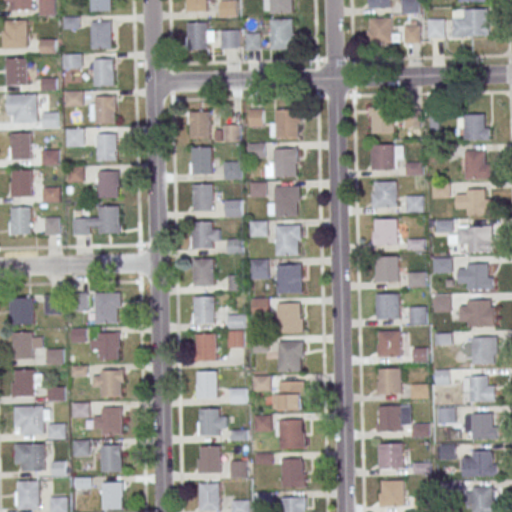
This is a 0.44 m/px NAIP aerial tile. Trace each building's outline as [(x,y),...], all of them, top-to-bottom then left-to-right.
[(33,0),(6,0),(6,9),(33,9),(33,0)] [(56,15),(56,0),(39,0),(39,15),(56,15)] [(91,0),(111,0),(112,10),(91,11),(91,0)] [(186,0),(207,0),(208,11),(187,12),(186,0)] [(237,0),(220,0),(220,17),(238,17),(237,0)] [(272,0),(293,0),(293,11),(273,11),(272,0)] [(370,0),(391,0),(392,8),(371,8),(370,0)] [(420,0),(402,0),(403,13),(420,13),(420,0)] [(454,9),(489,8),(490,35),(455,36),(454,9)] [(64,18),(64,28),(77,28),(77,18),(64,18)] [(372,18),(392,18),(393,45),(372,45),(372,18)] [(429,37),(445,37),(445,19),(429,19),(429,37)] [(7,20),(28,20),(28,47),(8,47),(7,20)] [(272,20),(293,20),(294,47),(273,47),(272,20)] [(92,21),(112,21),(113,48),(92,48),(92,21)] [(188,22),(208,22),(209,49),(188,49),(188,22)] [(421,26),(406,26),(406,42),(421,42),(421,26)] [(239,30),(221,30),(221,49),(239,49),(239,30)] [(246,50),(261,50),(261,32),(246,32),(246,50)] [(83,54),(63,54),(63,68),(83,68),(83,54)] [(8,58),(28,58),(29,84),(8,85),(8,58)] [(94,59),(114,59),(115,86),(94,86),(94,59)] [(58,89),(58,79),(42,79),(42,89),(58,89)] [(65,91),(65,106),(83,106),(83,91),(65,91)] [(8,95),(37,94),(38,122),(14,122),(14,115),(9,115),(8,95)] [(95,96),(115,96),(116,123),(95,123),(95,96)] [(373,108),(395,107),(395,132),(373,132),(373,108)] [(250,109),(250,126),(265,126),(265,108),(250,109)] [(272,110),(272,138),(299,138),(299,110),(272,110)] [(405,111),(422,110),(423,127),(406,127),(405,111)] [(190,112),(210,111),(211,138),(190,139),(190,112)] [(59,127),(58,112),(43,112),(44,127),(59,127)] [(490,114),(459,114),(459,140),(490,140),(490,114)] [(241,141),(241,124),(225,124),(225,141),(241,141)] [(85,146),(85,128),(66,128),(66,146),(85,146)] [(11,133),(32,133),(32,160),(12,160),(11,133)] [(97,134),(117,133),(118,160),(98,161),(97,134)] [(250,156),(264,156),(264,144),(250,144),(250,156)] [(373,145),(396,144),(396,169),(374,170),(373,145)] [(433,146),(450,145),(451,162),(434,162),(433,146)] [(191,147),(211,146),(212,173),(192,174),(191,147)] [(274,149),(297,148),(297,176),(266,177),(266,171),(271,162),(275,162),(274,149)] [(59,149),(43,149),(43,165),(59,165),(59,149)] [(491,178),(491,150),(460,150),(460,178),(491,178)] [(224,178),(242,178),(242,162),(224,162),(224,178)] [(85,182),(85,166),(69,166),(69,182),(85,182)] [(11,170),(32,170),(33,197),(12,197),(11,170)] [(98,172),(119,171),(119,198),(99,199),(98,172)] [(375,181),(398,181),(398,206),(376,206),(375,181)] [(252,197),(266,197),(266,182),(252,182),(252,197)] [(434,182),(451,182),(452,198),(435,199),(434,182)] [(192,184),(213,184),(213,211),(193,211),(192,184)] [(61,202),(61,186),(43,186),(43,202),(61,202)] [(275,186),(299,186),(300,201),(297,201),(297,216),(276,216),(275,186)] [(456,190),(456,214),(491,214),(491,190),(456,190)] [(408,197),(425,196),(425,213),(408,213),(408,197)] [(242,216),(242,200),(224,200),(224,216),(242,216)] [(99,207),(120,206),(120,233),(100,234),(99,207)] [(11,207),(32,207),(32,234),(12,234),(11,207)] [(45,234),(61,234),(61,216),(45,216),(45,234)] [(375,219),(398,219),(398,243),(376,244),(375,219)] [(268,236),(268,221),(251,221),(251,236),(268,236)] [(192,222),(212,222),(213,248),(192,249),(192,222)] [(277,225),(301,225),(301,240),(299,240),(299,255),(277,255),(277,225)] [(459,225),(459,235),(450,235),(450,243),(469,243),(469,252),(496,252),(497,226),(459,225)] [(244,239),(228,239),(228,253),(244,253),(244,239)] [(376,256),(399,256),(399,281),(377,281),(376,256)] [(194,258),(214,258),(215,285),(194,285),(194,258)] [(453,258),(434,258),(434,272),(453,272),(453,258)] [(251,279),(269,279),(269,259),(251,259),(251,279)] [(493,264),(459,264),(459,288),(493,288),(493,264)] [(278,265),(301,265),(301,290),(279,290),(278,265)] [(409,271),(426,271),(426,287),(409,288),(409,271)] [(245,274),(228,274),(228,291),(245,291),(245,274)] [(95,293),(122,292),(122,308),(119,308),(119,322),(96,323),(95,293)] [(63,315),(63,294),(44,294),(44,315),(63,315)] [(377,294),(399,294),(399,318),(377,319),(377,294)] [(435,295),(452,295),(453,311),(436,312),(435,295)] [(194,296),(215,296),(215,322),(195,323),(194,296)] [(14,297),(35,297),(35,324),(15,324),(14,297)] [(269,298),(253,298),(253,315),(269,315),(269,298)] [(495,300),(461,300),(461,326),(495,326),(495,300)] [(279,304),(299,303),(300,330),(279,331),(279,304)] [(410,307),(427,307),(427,323),(410,324),(410,307)] [(229,347),(244,346),(244,329),(245,329),(244,315),(228,315),(229,347)] [(72,342),(88,342),(88,328),(72,328),(72,342)] [(379,331),(401,331),(402,355),(379,356),(379,331)] [(13,332),(33,332),(34,359),(14,359),(13,332)] [(99,332),(119,332),(120,359),(99,359),(99,332)] [(196,333),(217,333),(218,360),(197,361),(196,333)] [(475,337),(475,363),(497,363),(497,337),(475,337)] [(304,371),(304,341),(280,341),(280,371),(304,371)] [(63,349),(47,349),(47,363),(63,363),(63,349)] [(87,366),(72,366),(72,376),(87,376),(87,366)] [(379,369),(402,368),(402,393),(379,394),(379,369)] [(15,369),(36,369),(36,395),(16,396),(15,369)] [(101,370),(122,370),(122,396),(102,397),(101,370)] [(198,371),(218,371),(219,397),(198,398),(198,371)] [(449,382),(449,371),(438,371),(438,382),(449,382)] [(496,402),(497,383),(488,383),(488,376),(466,375),(465,401),(496,402)] [(255,377),(255,390),(271,390),(271,377),(255,377)] [(305,381),(280,381),(280,393),(274,393),(274,409),(305,409),(305,381)] [(429,384),(412,384),(412,398),(429,398),(429,384)] [(48,386),(48,401),(66,401),(66,386),(48,386)] [(231,403),(247,403),(247,388),(231,388),(231,403)] [(90,403),(73,403),(73,416),(90,416),(90,403)] [(15,406),(44,405),(45,433),(16,433),(15,406)] [(379,406),(402,406),(402,430),(380,431),(379,406)] [(102,407),(123,407),(124,434),(103,434),(102,407)] [(200,409),(220,408),(221,435),(200,436),(200,409)] [(456,408),(439,408),(439,422),(456,422),(456,408)] [(474,415),(496,414),(496,439),(474,439),(474,415)] [(255,431),(272,431),(272,415),(255,415),(255,431)] [(305,448),(305,419),(278,419),(278,448),(305,448)] [(417,435),(428,435),(428,425),(417,425),(417,435)] [(74,457),(91,457),(91,439),(74,439),(74,457)] [(16,443),(45,443),(46,470),(22,471),(22,464),(16,464),(16,443)] [(380,444),(402,443),(403,468),(380,468),(380,444)] [(102,445),(122,444),(123,471),(102,472),(102,445)] [(442,459),(456,459),(456,444),(442,444),(442,459)] [(201,446),(221,446),(222,473),(201,473),(201,446)] [(464,476),(499,476),(499,451),(464,451),(464,476)] [(249,477),(249,459),(231,459),(231,477),(249,477)] [(283,459),(304,459),(304,486),(284,486),(283,459)] [(53,476),(67,476),(67,461),(52,462),(53,476)] [(76,486),(91,487),(91,478),(76,478),(76,486)] [(382,481),(405,480),(405,505),(383,505),(382,481)] [(19,481),(40,481),(40,507),(20,508),(19,481)] [(103,482),(124,482),(124,509),(104,509),(103,482)] [(200,483),(221,483),(221,510),(201,510),(200,483)] [(474,511),(474,489),(497,489),(497,511),(474,511)] [(67,511),(68,497),(50,497),(50,511),(67,511)] [(284,511),(284,498),(304,497),(304,511),(284,511)] [(248,511),(248,500),(233,500),(233,511),(248,511)]
